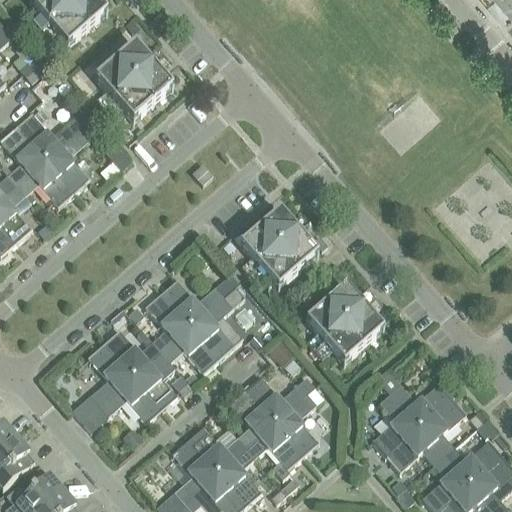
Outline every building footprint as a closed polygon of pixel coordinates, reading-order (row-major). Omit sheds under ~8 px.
[(40,0),(31,8),(31,7),(29,9),(31,11),(44,26),(34,35),(42,45),(53,36),(66,51),(67,53),(69,51),(105,19),(105,20),(107,18),(106,16),(105,16),(92,1),(93,0),(40,0)] [(511,0),(499,0),(511,14),(511,0)] [(132,26),(126,31),(134,41),(140,35),(132,26)] [(2,35),(0,36),(0,94),(5,90),(0,84),(0,54),(11,45),(2,35)] [(171,92),(158,77),(168,68),(160,58),(149,67),(136,52),(135,50),(133,51),(133,52),(97,83),(95,85),(96,86),(97,86),(110,101),(99,110),(108,120),(118,111),(131,127),(133,129),(134,127),(171,95),(173,94),(171,92)] [(37,64),(21,78),(32,90),(47,76),(37,64)] [(31,120),(16,134),(45,167),(88,130),(78,119),(65,131),(51,143),(40,130),(48,124),(40,116),(33,122),(31,120)] [(88,130),(45,167),(73,200),(89,187),(69,164),(83,152),(97,140),(88,130)] [(4,170),(0,173),(7,182),(16,192),(45,167),(16,134),(6,143),(0,148),(6,154),(20,170),(11,178),(4,170)] [(45,167),(16,192),(25,202),(31,210),(36,206),(29,199),(38,191),(58,214),(73,200),(45,167)] [(192,179),(202,191),(212,182),(202,171),(192,179)] [(0,205),(16,192),(7,182),(0,187),(0,205)] [(16,192),(0,205),(0,231),(16,250),(32,237),(12,214),(25,202),(16,192)] [(241,253),(254,268),(244,277),(253,287),(263,278),(276,293),(276,294),(278,296),(279,294),(316,262),(318,260),(317,259),(316,259),(303,244),(313,234),(305,225),(294,234),(281,218),(280,216),(278,218),(241,250),(239,251),(241,253)] [(44,228),(40,232),(48,241),(52,237),(44,228)] [(0,231),(0,263),(1,264),(16,250),(0,231)] [(230,247),(223,253),(229,260),(236,254),(230,247)] [(231,279),(214,294),(223,304),(235,294),(240,290),(231,279)] [(176,287),(161,300),(189,334),(223,304),(214,294),(196,310),(176,287)] [(329,354),(342,369),(343,371),(345,369),(382,337),(384,336),(382,334),(368,319),(379,310),(370,300),(360,309),(347,294),(345,292),(344,293),(344,294),(307,326),(307,325),(305,327),(307,329),(320,344),(310,353),(318,363),(329,354)] [(223,304),(189,334),(218,367),(234,353),(242,347),(222,324),(232,315),(244,304),(235,294),(223,304)] [(165,337),(152,348),(161,358),(189,334),(161,300),(145,314),(165,337)] [(137,315),(129,321),(136,330),(144,324),(137,315)] [(189,334),(161,358),(170,369),(183,358),(203,380),(218,367),(189,334)] [(119,337),(103,350),(132,383),(161,358),(152,348),(139,359),(119,337)] [(147,352),(152,348),(142,337),(137,341),(147,352)] [(256,339),(249,345),(259,355),(265,350),(256,339)] [(282,349),(270,359),(281,371),(293,361),(282,349)] [(90,402),(99,413),(132,383),(103,350),(88,364),(108,387),(90,402)] [(161,358),(132,383),(161,417),(177,403),(163,387),(175,377),(169,370),(170,369),(161,358)] [(389,379),(378,388),(389,401),(419,434),(452,405),(438,390),(415,410),(400,392),(389,379)] [(192,380),(185,386),(192,394),(199,388),(192,380)] [(132,383),(99,413),(108,423),(126,407),(145,430),(161,417),(132,383)] [(260,383),(244,397),(273,430),(302,405),(307,401),(314,394),(305,384),(294,395),(280,406),(260,383)] [(186,389),(176,397),(182,403),(191,395),(186,389)] [(249,434),(236,445),(245,455),(273,430),(244,397),(229,411),(249,434)] [(302,405),(273,430),(302,463),(318,450),(298,427),(316,411),(307,401),(302,405)] [(372,447),(385,463),(419,434),(389,401),(379,410),(395,428),(372,447)] [(99,413),(90,402),(72,418),(81,428),(99,413)] [(419,434),(444,463),(454,454),(443,441),(466,421),(452,405),(419,434)] [(475,420),(468,425),(476,434),(483,429),(486,426),(478,417),(475,420)] [(0,455),(16,441),(3,426),(0,429),(0,428),(0,455)] [(494,435),(486,426),(483,429),(476,434),(482,440),(487,441),(494,435)] [(273,430),(245,455),(254,465),(267,454),(279,468),(272,474),(282,486),(289,479),(287,477),(302,463),(273,430)] [(203,433),(187,447),(216,480),(245,455),(236,445),(228,436),(224,440),(232,449),(223,456),(203,433)] [(132,434),(123,442),(133,454),(143,446),(132,434)] [(422,459),(433,472),(444,463),(419,434),(385,463),(399,479),(422,459)] [(16,441),(0,455),(0,493),(3,496),(35,468),(27,459),(30,457),(16,441)] [(174,499),(183,509),(216,480),(187,447),(171,461),(191,484),(174,499)] [(444,463),(468,492),(502,463),(488,447),(465,467),(454,454),(444,463)] [(245,455),(216,480),(244,511),(246,511),(261,500),(241,477),(254,465),(245,455)] [(422,505),(427,511),(444,511),(468,492),(444,463),(433,472),(444,485),(422,505)] [(511,474),(502,463),(468,492),(486,511),(504,511),(501,508),(511,498),(511,474)] [(14,509),(9,511),(43,511),(63,495),(50,480),(47,482),(39,473),(7,501),(12,507),(14,509)] [(183,509),(179,511),(200,511),(201,511),(200,511),(244,511),(216,480),(183,509)] [(293,484),(280,496),(286,502),(299,490),(293,484)] [(400,488),(392,495),(399,503),(408,496),(400,488)] [(486,511),(468,492),(444,511),(486,511)] [(63,495),(43,511),(73,511),(76,510),(63,495)] [(280,496),(271,503),(276,510),(286,502),(280,496)] [(407,500),(399,506),(403,511),(412,511),(415,510),(407,500)]
